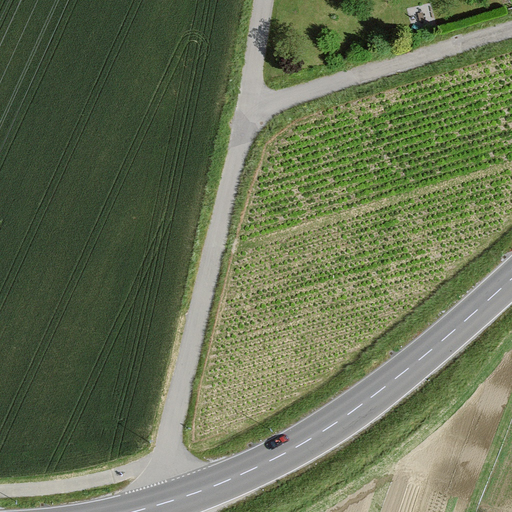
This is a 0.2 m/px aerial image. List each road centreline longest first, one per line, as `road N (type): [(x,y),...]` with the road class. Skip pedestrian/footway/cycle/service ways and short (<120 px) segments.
road 1 (residential): [(264,0),(241,140),(155,505)]
road 2 (secondary): [(155,505),(248,470),(329,427),(511,278)]
